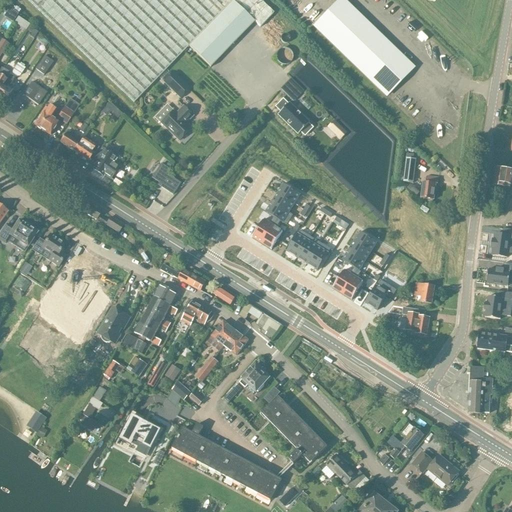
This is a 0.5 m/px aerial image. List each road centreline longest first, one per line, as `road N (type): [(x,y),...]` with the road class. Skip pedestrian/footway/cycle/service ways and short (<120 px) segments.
road 1 (tertiary): [(421,398),(0,134)]
road 2 (unclassified): [(421,398),(463,327),(510,0)]
road 3 (residential): [(261,344),(0,181)]
road 4 (residential): [(430,511),(377,469),(261,344)]
road 5 (residential): [(261,344),(203,413),(275,470)]
